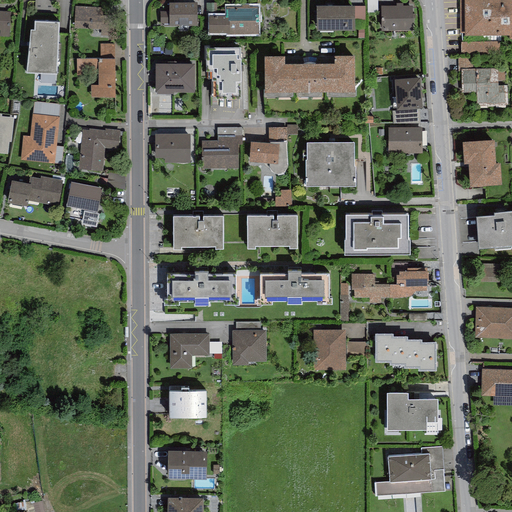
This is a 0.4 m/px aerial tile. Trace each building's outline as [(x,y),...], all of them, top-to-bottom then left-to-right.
[(370,0),(370,11),(379,11),(379,0),(370,0)] [(511,0),(465,0),(466,39),(511,38),(511,0)] [(163,5),(163,26),(201,26),(201,5),(163,5)] [(385,5),(385,30),(422,30),(422,5),(385,5)] [(322,7),(322,30),(361,29),(361,6),(322,7)] [(117,9),(77,7),(76,31),(116,32),(117,9)] [(212,9),(212,33),(262,33),(262,9),(212,9)] [(0,11),(0,36),(9,37),(11,11),(0,11)] [(59,22),(32,21),(26,73),(57,74),(59,22)] [(237,54),(212,55),(212,68),(212,81),(216,81),(216,99),(241,99),(241,81),(241,59),(237,59),(237,54)] [(270,56),(270,94),(361,93),(361,56),(341,57),(341,63),(291,64),(291,56),(270,56)] [(461,58),(462,68),(473,67),(472,57),(461,58)] [(119,98),(119,59),(80,59),(80,98),(119,98)] [(160,63),(160,93),(202,93),(202,63),(160,63)] [(511,69),(464,70),(464,94),(479,93),(480,108),(511,107),(511,69)] [(394,80),(397,110),(422,108),(420,78),(394,80)] [(0,154),(7,155),(12,116),(0,114),(0,154)] [(32,139),(27,138),(24,159),(56,163),(61,117),(35,114),(32,139)] [(84,127),(81,169),(105,171),(107,148),(120,149),(122,130),(84,127)] [(206,141),(207,169),(241,168),(240,128),(219,129),(220,141),(206,141)] [(291,172),(289,128),(271,128),(271,145),(255,143),(254,161),(274,163),(274,172),(291,172)] [(425,128),(392,128),(392,155),(426,154),(425,128)] [(190,134),(155,134),(155,159),(164,159),(164,163),(190,163),(190,134)] [(501,141),(470,142),(471,162),(475,162),(476,186),(507,184),(506,160),(502,161),(501,141)] [(362,143),(312,143),(312,186),(362,186),(362,143)] [(30,206),(32,200),(61,206),(66,181),(37,175),(35,184),(17,180),(12,202),(30,206)] [(105,188),(75,182),(67,220),(98,226),(105,188)] [(294,189),(282,189),(282,202),(294,202),(294,189)] [(511,211),(482,214),(485,249),(511,246),(511,211)] [(223,214),(173,215),(173,248),(181,248),(181,246),(215,246),(215,248),(223,248),(223,214)] [(297,214),(247,214),(247,248),(255,248),(255,246),(289,246),(289,248),(297,248),(297,214)] [(414,216),(350,216),(350,254),(414,254),(414,216)] [(487,262),(486,281),(502,282),(503,263),(487,262)] [(396,284),(390,284),(390,298),(405,297),(407,297),(409,297),(411,296),(412,294),(414,293),(415,291),(426,291),(427,271),(399,271),(399,275),(396,275),(396,284)] [(375,274),(351,274),(351,297),(368,297),(368,304),(381,304),(381,298),(390,298),(390,284),(375,284),(375,274)] [(242,275),(173,275),(173,305),(242,305),(242,275)] [(334,275),(261,275),(261,306),(334,306),(334,275)] [(511,310),(480,309),(478,338),(511,338),(511,310)] [(266,330),(232,330),(232,365),(248,365),(248,362),(266,362),(266,330)] [(346,330),(313,330),(313,370),(345,370),(346,330)] [(209,333),(169,334),(170,369),(192,368),(191,356),(209,355),(209,333)] [(380,361),(395,361),(395,365),(410,365),(410,368),(425,368),(425,371),(440,371),(440,343),(425,343),(425,340),(409,340),(409,337),(395,337),(395,334),(380,334),(380,361)] [(349,355),(366,355),(366,341),(349,341),(349,355)] [(367,354),(378,354),(378,343),(367,343),(367,354)] [(511,369),(484,369),(483,396),(511,396),(511,369)] [(206,390),(169,390),(169,417),(206,417),(206,390)] [(391,393),(392,430),(444,430),(444,398),(414,398),(414,392),(391,393)] [(423,454),(389,455),(391,481),(377,482),(378,496),(447,492),(445,447),(423,448),(423,454)] [(207,453),(168,451),(167,478),(206,479),(207,453)] [(167,498),(167,511),(202,511),(203,498),(167,498)] [(15,511),(25,510),(25,511),(45,511),(42,501),(35,503),(34,500),(25,501),(25,500),(23,500),(23,502),(14,503),(15,511)]
